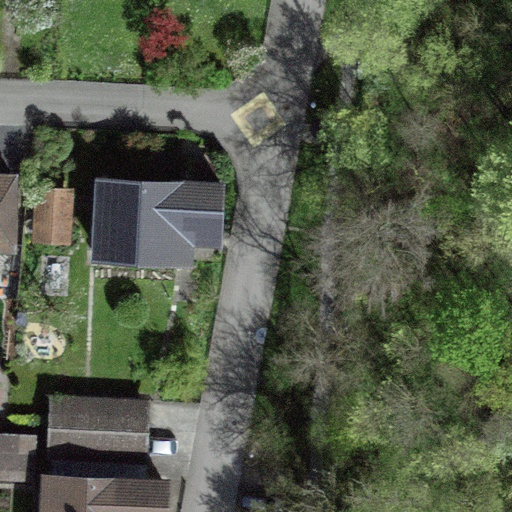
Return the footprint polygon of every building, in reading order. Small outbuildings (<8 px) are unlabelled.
[(0,255),(27,255),(23,168),(0,168),(0,255)] [(222,275),(225,176),(105,172),(101,271),(222,275)] [(91,198),(47,192),(42,233),(86,239),(91,198)] [(148,401),(60,393),(57,420),(145,429),(148,401)] [(170,511),(171,471),(36,469),(35,511),(170,511)]
